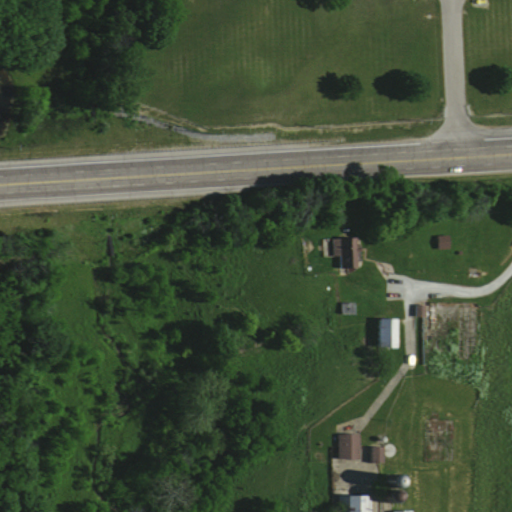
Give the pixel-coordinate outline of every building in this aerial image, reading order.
[(327,255),(334,255),(334,267),(352,267),(351,236),(326,237),(327,255)] [(410,316),(420,316),(420,304),(411,304),(410,316)] [(392,318),(372,317),(372,346),(392,347),(392,318)] [(355,433),(333,433),(332,458),(355,458),(355,433)] [(378,446),(365,446),(365,463),(379,462),(378,446)] [(365,511),(366,494),(334,494),(334,511),(365,511)]
